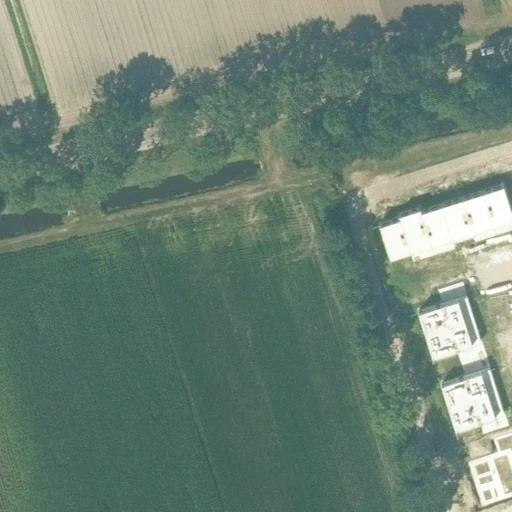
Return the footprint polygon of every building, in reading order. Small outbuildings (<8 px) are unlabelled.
[(511,208),(503,183),(482,190),(496,234),(511,228),(511,208)] [(482,190),(461,196),(474,236),(473,236),(474,241),(496,234),(482,190)] [(461,196),(441,203),(453,242),(454,242),(473,236),(474,236),(461,196)] [(421,209),(420,209),(434,253),(456,247),(454,242),(453,242),(441,203),(421,209)] [(420,205),(397,213),(398,216),(399,216),(411,251),(410,251),(413,260),(434,253),(420,209),(421,209),(420,205)] [(398,216),(378,223),(389,258),(410,251),(411,251),(399,216),(398,216)] [(511,250),(502,254),(505,262),(511,259),(511,250)] [(502,254),(492,257),(494,265),(505,262),(502,254)] [(473,263),(461,267),(463,275),(475,271),(473,263)] [(461,267),(450,270),(452,278),(463,275),(461,267)] [(431,276),(420,280),(422,288),(434,284),(431,276)] [(420,280),(409,283),(412,291),(422,288),(420,280)] [(441,302),(417,310),(424,334),(475,318),(463,282),(437,290),(441,302)] [(475,318),(424,334),(432,358),(456,350),(460,362),(486,354),(475,318)] [(464,375),(440,382),(447,406),(498,390),(486,354),(460,362),(464,375)] [(498,390),(447,406),(455,430),(479,422),(483,435),(484,434),(509,426),(498,390)] [(498,456),(468,466),(482,507),(511,497),(511,434),(493,441),(498,456)]
